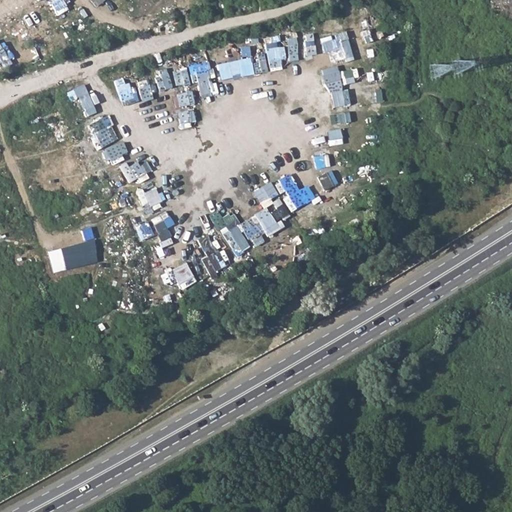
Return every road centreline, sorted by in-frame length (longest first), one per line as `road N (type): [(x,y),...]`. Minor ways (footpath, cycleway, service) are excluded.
road 1 (primary): [(511,226),(19,511)]
road 2 (primary): [(58,511),(511,247)]
road 3 (track): [(0,96),(309,0)]
road 4 (track): [(67,71),(90,83),(113,123),(189,158)]
road 5 (track): [(0,128),(43,238),(71,240)]
